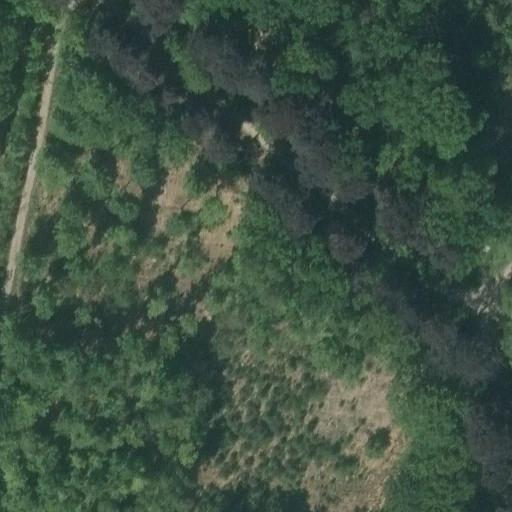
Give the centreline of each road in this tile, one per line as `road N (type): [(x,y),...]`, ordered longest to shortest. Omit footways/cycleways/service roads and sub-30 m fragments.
road 1 (track): [(100,0),(452,302),(485,308)]
road 2 (track): [(0,305),(69,0)]
